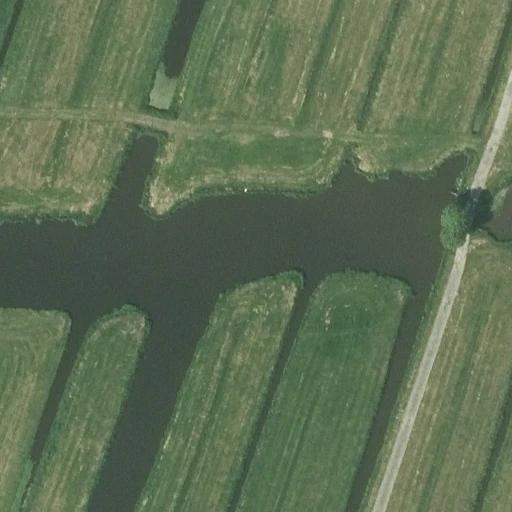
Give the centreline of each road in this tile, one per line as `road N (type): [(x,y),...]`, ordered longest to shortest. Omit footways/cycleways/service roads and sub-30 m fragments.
road 1 (track): [(488,147),(0,110)]
road 2 (track): [(511,75),(374,511)]
